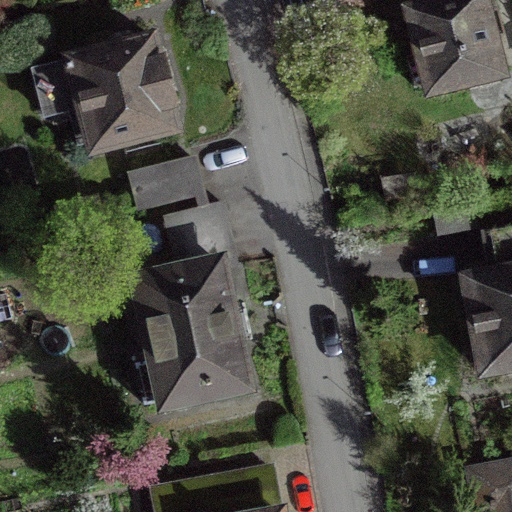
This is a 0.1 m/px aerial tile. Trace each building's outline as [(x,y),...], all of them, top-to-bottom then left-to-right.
[(370,0),(311,0),(316,19),(372,6),(370,0)] [(486,0),(442,0),(404,10),(426,96),(506,76),(486,0)] [(168,42),(77,66),(79,72),(45,81),(56,121),(87,112),(101,164),(193,139),(168,42)] [(188,169),(129,179),(135,213),(194,203),(188,169)] [(267,398),(235,265),(144,286),(175,419),(267,398)] [(511,279),(476,285),(492,385),(511,382),(511,279)] [(511,511),(511,465),(471,471),(476,511),(482,511),(494,510),(494,511),(511,511)] [(280,511),(273,469),(156,489),(159,511),(280,511)]
